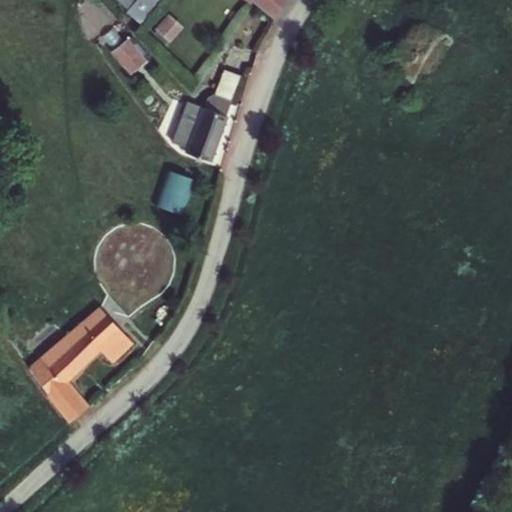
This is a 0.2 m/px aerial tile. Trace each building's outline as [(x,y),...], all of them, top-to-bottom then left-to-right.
[(159,0),(120,0),(141,20),(159,0)] [(280,0),(244,0),(271,27),(285,4),(280,0)] [(394,67),(395,67),(409,82),(410,83),(412,83),(413,83),(414,82),(414,81),(425,57),(436,43),(446,36),(447,35),(447,34),(446,33),(445,33),(426,23),(424,23),(423,22),(419,22),(414,22),(413,22),(412,22),(411,23),(404,32),(403,34),(401,33),(397,38),(393,43),(395,46),(389,53),(389,54),(389,55),(389,56),(391,60),(393,65),(393,66),(394,67)] [(125,54),(110,68),(129,88),(143,74),(125,54)] [(184,165),(211,172),(235,83),(219,79),(211,105),(202,103),(197,118),(181,114),(171,150),(188,155),(184,165)] [(143,214),(171,223),(184,187),(157,177),(143,214)] [(102,318),(30,377),(69,429),(94,411),(74,388),(105,361),(114,369),(133,346),(102,318)]
